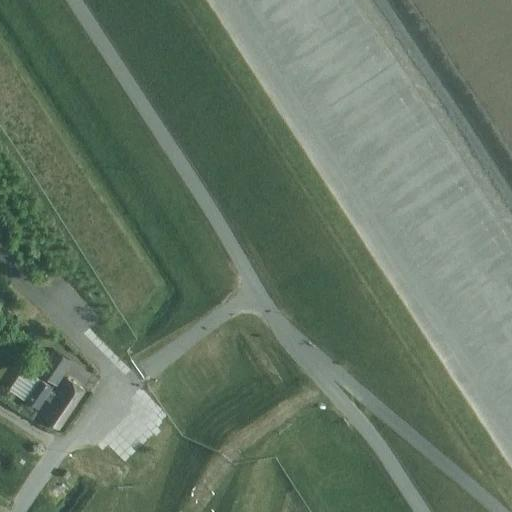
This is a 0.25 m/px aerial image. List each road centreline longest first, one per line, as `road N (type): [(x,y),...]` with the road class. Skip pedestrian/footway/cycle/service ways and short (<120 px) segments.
road 1 (unclassified): [(125,387),(27,289),(0,250)]
road 2 (unclassified): [(125,387),(254,293)]
